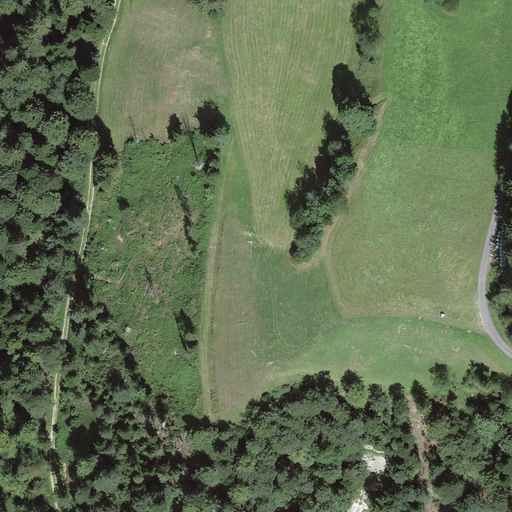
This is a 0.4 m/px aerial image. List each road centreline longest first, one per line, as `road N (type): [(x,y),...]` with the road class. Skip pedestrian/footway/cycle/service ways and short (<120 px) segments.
road 1 (track): [(57,511),(56,405),(90,206),(96,88),(119,0)]
road 2 (track): [(511,146),(482,287)]
